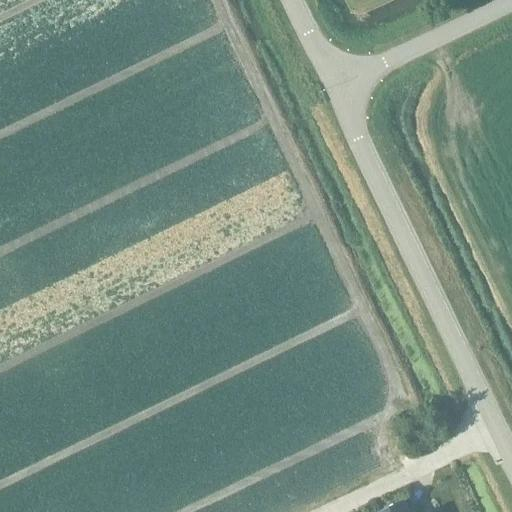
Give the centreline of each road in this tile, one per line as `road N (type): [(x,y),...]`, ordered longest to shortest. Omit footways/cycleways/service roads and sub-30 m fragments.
road 1 (residential): [(511,458),(334,88)]
road 2 (unclassified): [(334,88),(511,6)]
